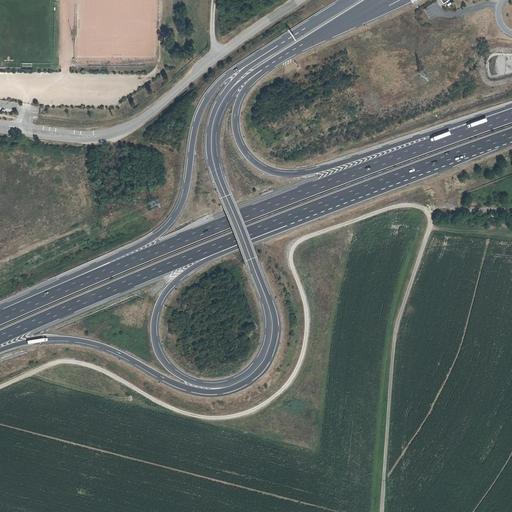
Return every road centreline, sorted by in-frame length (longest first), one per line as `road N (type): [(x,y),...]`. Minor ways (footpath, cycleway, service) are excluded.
road 1 (track): [(0,388),(69,360),(179,411),(241,415),(264,407),(292,380),(303,355),(310,322),(291,260),(299,239),(402,204),(511,215)]
road 2 (motorway): [(0,349),(43,338),(88,341),(197,390),(238,387),(258,373),(274,346),(275,320),(220,174),(215,139),(228,99),(260,69)]
road 3 (motorway): [(263,55),(215,107),(208,143),(266,310),(266,346),(244,375),(199,383),(165,364),(154,321),(174,282),(234,237)]
road 4 (motorway): [(511,115),(99,274)]
road 5 (motorway): [(511,114),(464,120),(311,170),(275,172),(246,153),(235,125),(260,69)]
road 6 (unclassified): [(0,126),(106,135),(299,0)]
road 7 (unclassified): [(429,206),(392,333),(380,511)]
road 8 (motorway): [(234,237),(511,133)]
road 9 (motorway): [(263,55),(223,77),(199,113),(180,205),(167,226),(99,274)]
road 10 (motorway): [(0,336),(234,237)]
road 11 (motorway): [(260,69),(379,0)]
